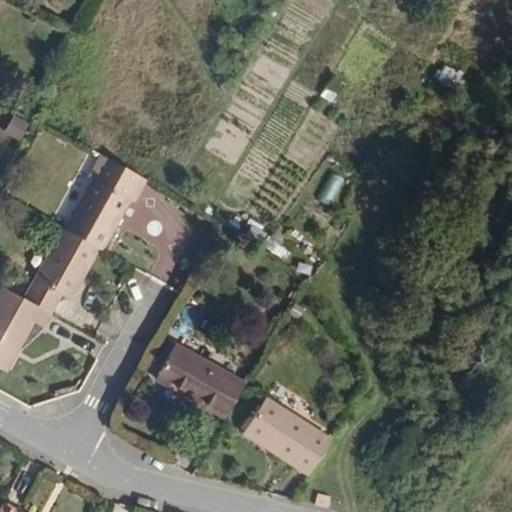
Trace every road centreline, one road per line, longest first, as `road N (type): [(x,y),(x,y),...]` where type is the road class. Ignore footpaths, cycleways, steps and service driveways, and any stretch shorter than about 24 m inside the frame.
road 1 (residential): [(70,449),(139,481),(252,511)]
road 2 (residential): [(70,449),(155,297)]
